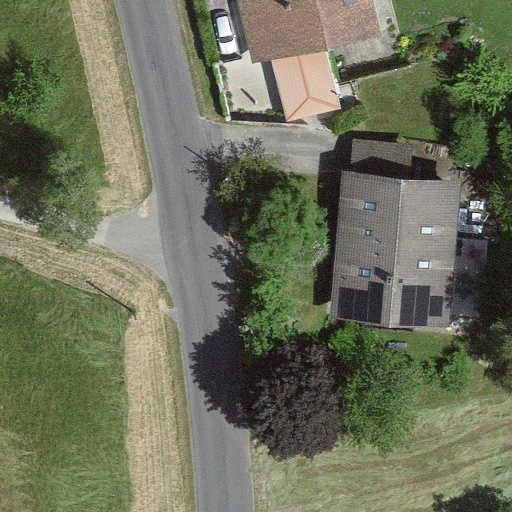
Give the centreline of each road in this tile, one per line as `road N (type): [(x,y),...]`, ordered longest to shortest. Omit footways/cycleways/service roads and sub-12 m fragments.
road 1 (tertiary): [(227,511),(206,249),(149,0)]
road 2 (track): [(0,200),(206,249)]
